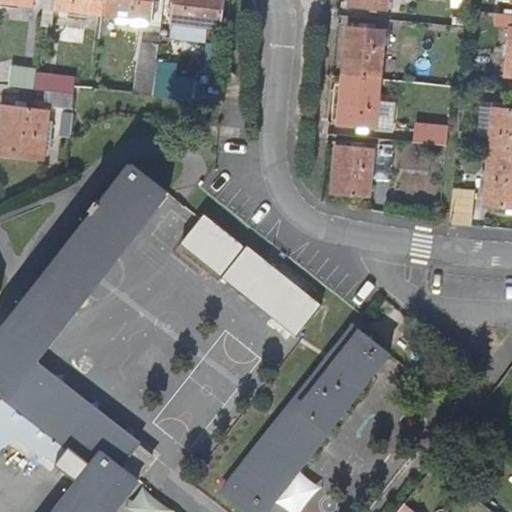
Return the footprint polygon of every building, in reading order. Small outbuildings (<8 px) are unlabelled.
[(0,0),(0,5),(33,9),(34,0),(0,0)] [(55,12),(102,18),(104,0),(45,0),(42,29),(53,30),(55,12)] [(104,0),(102,18),(152,24),(154,0),(104,0)] [(224,0),(175,0),(173,26),(172,40),(208,45),(209,30),(221,32),(224,0)] [(386,14),(387,0),(350,0),(350,10),(386,14)] [(511,16),(501,15),(500,28),(511,29),(511,16)] [(511,78),(511,15),(511,16),(511,29),(508,63),(503,63),(503,78),(511,78)] [(344,75),(381,78),(385,36),(348,32),(344,75)] [(142,43),(136,96),(154,98),(156,79),(158,62),(160,45),(142,43)] [(156,79),(154,98),(193,102),(194,83),(178,81),(180,64),(158,62),(156,79)] [(12,69),(10,89),(35,91),(36,76),(36,74),(36,71),(12,69)] [(36,76),(35,91),(38,92),(54,94),(67,95),(73,96),(73,90),(76,90),(77,79),(36,74),(36,76)] [(376,131),(381,78),(344,75),(338,128),(376,131)] [(65,108),(67,95),(54,94),(38,92),(37,104),(65,108)] [(478,135),(490,136),(493,111),(511,112),(511,106),(480,104),(478,135)] [(490,136),(488,158),(511,159),(511,112),(493,111),(490,136)] [(1,160),(50,167),(55,119),(6,113),(1,160)] [(449,148),(451,129),(422,126),(421,145),(449,148)] [(391,183),(393,155),(337,149),(333,197),(370,201),(371,181),(391,183)] [(511,159),(488,158),(486,174),(481,174),(480,193),(485,194),(483,208),(511,210),(511,159)] [(166,199),(131,170),(0,334),(0,394),(3,397),(0,400),(0,449),(1,451),(6,445),(11,449),(16,443),(40,462),(43,460),(51,467),(68,450),(91,467),(55,511),(115,511),(137,484),(133,481),(150,459),(134,446),(133,433),(121,435),(100,419),(99,405),(84,407),(65,391),(65,378),(51,380),(35,366),(166,199)] [(454,190),(451,223),(451,225),(473,227),(475,193),(454,190)] [(247,251),(225,281),(298,339),(321,310),(247,251)] [(355,331),(224,497),(241,511),(269,511),(390,359),(355,331)] [(487,446),(466,430),(434,472),(467,498),(474,489),(461,479),(487,446)] [(496,450),(504,449),(503,441),(495,443),(496,450)] [(173,511),(138,493),(127,511),(173,511)]
